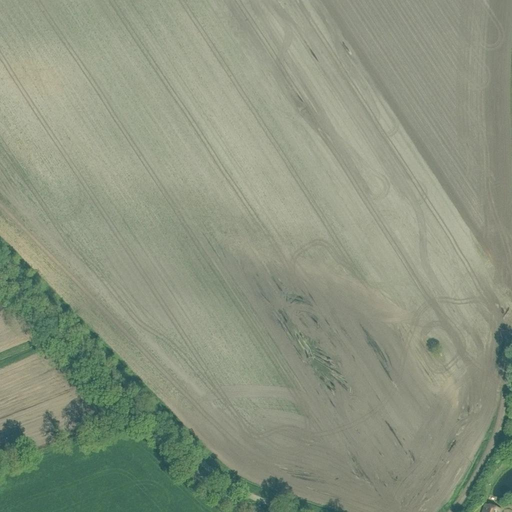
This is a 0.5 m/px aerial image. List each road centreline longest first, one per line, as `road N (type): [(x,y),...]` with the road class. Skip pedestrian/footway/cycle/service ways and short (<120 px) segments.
road 1 (tertiary): [(255,511),(227,503),(0,276)]
road 2 (track): [(450,511),(497,431),(511,345)]
